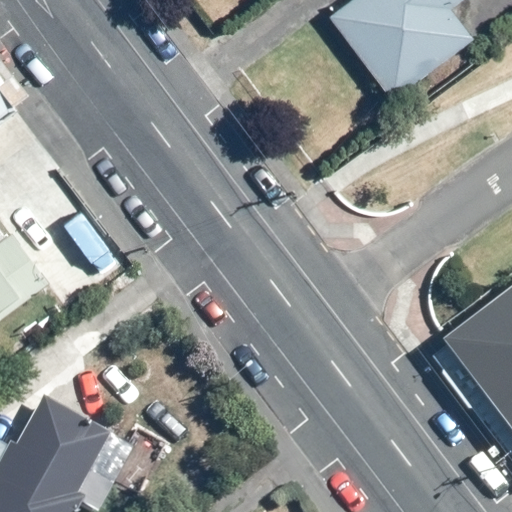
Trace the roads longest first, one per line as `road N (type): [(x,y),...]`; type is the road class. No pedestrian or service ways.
road 1 (unclassified): [(306,326),(68,0)]
road 2 (residential): [(511,167),(306,326)]
road 3 (unclassified): [(445,511),(306,326)]
